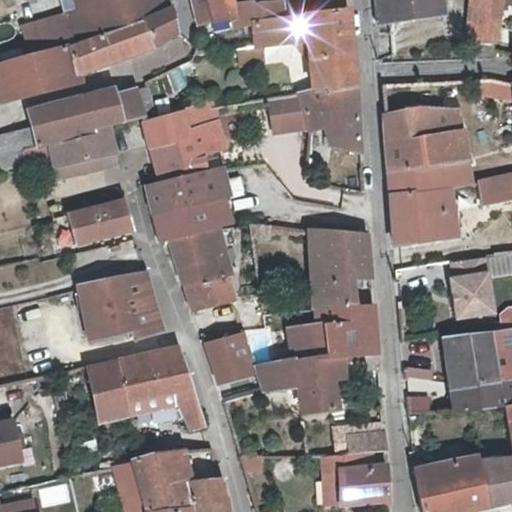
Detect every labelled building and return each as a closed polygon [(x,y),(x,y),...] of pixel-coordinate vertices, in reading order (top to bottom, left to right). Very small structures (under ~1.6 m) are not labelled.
[(65,0),(71,15),(81,43),(104,34),(93,0),(65,0)] [(93,0),(104,34),(144,19),(137,0),(93,0)] [(159,0),(137,0),(144,19),(163,11),(159,0)] [(229,2),(238,0),(195,0),(193,1),(196,13),(198,26),(231,19),(229,2)] [(233,30),(249,21),(283,17),(280,0),(266,0),(247,3),(246,0),(238,0),(229,2),(231,19),(233,30)] [(413,5),(414,18),(446,14),(443,0),(376,0),(378,23),(403,21),(403,19),(401,7),(413,5)] [(477,60),(493,59),(499,30),(505,0),(481,0),(476,22),(472,41),(480,43),(477,60)] [(401,7),(403,19),(414,18),(413,5),(401,7)] [(104,34),(81,43),(54,52),(0,65),(0,99),(3,98),(76,78),(76,74),(111,62),(111,60),(130,53),(131,55),(153,47),(182,31),(173,7),(163,11),(144,19),(104,34)] [(249,21),(251,45),(306,37),(312,90),(325,87),(326,90),(355,85),(355,84),(349,15),(348,8),(283,17),(249,21)] [(264,47),(237,51),(240,68),(266,64),(264,47)] [(325,87),(312,90),(317,123),(320,145),(329,146),(328,115),(357,119),(355,85),(326,90),(325,87)] [(84,99),(93,131),(95,130),(142,116),(143,116),(134,90),(113,96),(111,91),(84,99)] [(312,90),(296,93),(298,98),(306,131),(306,144),(320,145),(317,123),(312,90)] [(38,129),(42,145),(48,144),(93,131),(84,99),(83,96),(33,111),(38,129)] [(298,98),(267,102),(273,137),(305,131),(298,98)] [(162,145),(170,179),(206,172),(202,154),(220,149),(225,147),(214,108),(211,100),(182,109),(190,137),(162,145)] [(182,109),(144,120),(149,148),(162,145),(190,137),(182,109)] [(426,196),(451,195),(455,194),(473,191),(464,136),(426,141),(421,109),(385,114),(385,118),(387,148),(410,147),(412,162),(388,163),(392,218),(426,218),(426,210),(426,196)] [(426,141),(464,136),(458,111),(421,109),(426,141)] [(328,115),(329,146),(360,152),(357,119),(328,115)] [(42,145),(38,129),(16,135),(21,152),(42,145)] [(96,134),(95,130),(93,131),(48,144),(51,156),(58,178),(115,164),(114,161),(119,160),(118,152),(113,153),(110,130),(96,134)] [(21,152),(16,135),(16,134),(0,138),(0,171),(24,165),(24,164),(21,152)] [(42,145),(21,152),(24,164),(51,156),(48,144),(42,145)] [(156,181),(170,179),(162,145),(149,148),(156,181)] [(410,147),(387,148),(388,163),(412,162),(410,147)] [(206,172),(224,169),(220,149),(202,154),(206,172)] [(170,179),(156,181),(145,183),(153,211),(207,201),(210,201),(230,198),(224,169),(206,172),(170,179)] [(479,193),(483,211),(511,203),(511,182),(479,189),(479,193)] [(426,218),(392,218),(392,220),(395,248),(459,246),(451,195),(426,196),(426,210),(426,218)] [(214,228),(218,227),(231,226),(231,224),(230,198),(210,201),(207,201),(214,228)] [(178,236),(214,228),(207,201),(153,211),(161,241),(178,236)] [(124,202),(58,216),(61,227),(71,225),(75,243),(132,228),(124,202)] [(273,235),(272,225),(252,224),(253,236),(273,235)] [(218,227),(214,228),(178,236),(179,271),(193,303),(196,308),(232,299),(219,246),(222,245),(218,227)] [(312,308),(362,304),(359,283),(377,282),(372,235),(306,228),(312,308)] [(511,251),(484,256),(488,281),(511,276),(511,251)] [(485,258),(452,263),(455,281),(451,282),(457,321),(493,315),(485,258)] [(143,274),(72,289),(85,344),(105,339),(104,335),(129,330),(131,338),(162,331),(146,273),(143,274)] [(371,303),(362,304),(312,308),(313,324),(372,321),(371,303)] [(511,307),(496,310),(499,326),(511,323),(511,307)] [(372,321),(313,324),(280,331),(285,361),(286,364),(330,358),(376,354),(372,321)] [(511,327),(491,331),(497,378),(511,376),(511,327)] [(255,360),(245,330),(203,334),(218,381),(254,371),(250,362),(255,360)] [(491,331),(445,338),(447,368),(464,367),(466,381),(497,378),(491,331)] [(178,389),(182,403),(194,426),(205,423),(198,400),(196,399),(193,390),(180,348),(90,369),(103,423),(133,416),(130,401),(178,389)] [(285,361),(256,365),(264,388),(301,387),(306,414),(339,408),(330,358),(286,364),(285,361)] [(464,367),(447,368),(450,412),(470,411),(471,409),(466,381),(464,367)] [(430,370),(403,368),(404,378),(430,379),(430,370)] [(53,375),(38,379),(41,392),(56,388),(53,375)] [(511,376),(497,378),(466,381),(471,409),(499,406),(511,404),(511,376)] [(130,401),(133,416),(182,403),(178,389),(130,401)] [(427,398),(405,399),(407,415),(428,414),(427,398)] [(511,404),(499,406),(509,451),(511,468),(511,404)] [(0,463),(15,461),(7,421),(0,422),(0,463)] [(348,452),(371,452),(385,451),(384,432),(347,435),(348,452)] [(476,458),(484,507),(511,499),(511,468),(509,451),(476,458)] [(371,452),(348,452),(323,452),(324,477),(329,477),(331,504),(340,504),(388,500),(387,467),(371,467),(371,452)] [(170,486),(192,483),(186,453),(164,456),(170,486)] [(261,453),(242,453),(245,467),(261,467),(261,453)] [(164,456),(132,463),(143,511),(156,511),(191,505),(193,511),(230,511),(230,509),(228,505),(222,479),(192,483),(170,486),(164,456)] [(462,511),(484,507),(476,458),(476,457),(473,457),(412,471),(412,473),(422,511),(462,511)] [(143,511),(132,463),(115,468),(124,511),(143,511)] [(0,511),(31,511),(29,501),(0,507),(0,511)]
